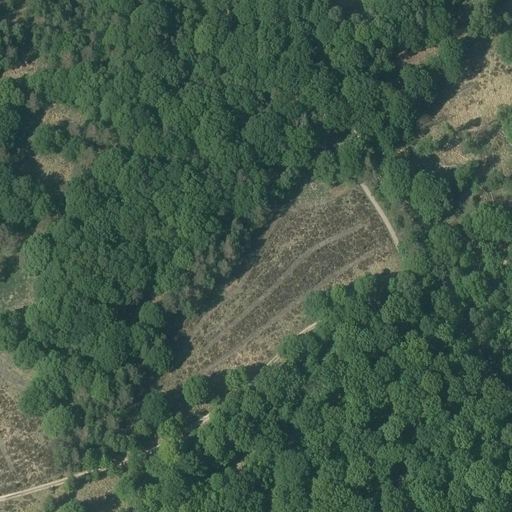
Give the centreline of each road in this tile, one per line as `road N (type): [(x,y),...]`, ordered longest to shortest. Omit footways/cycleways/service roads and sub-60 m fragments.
road 1 (track): [(349,318),(305,332),(196,426),(155,449),(0,498)]
road 2 (track): [(219,0),(234,49),(262,87),(358,138),(452,291)]
